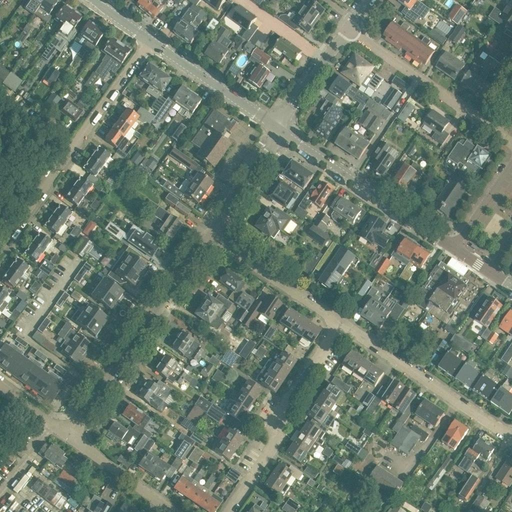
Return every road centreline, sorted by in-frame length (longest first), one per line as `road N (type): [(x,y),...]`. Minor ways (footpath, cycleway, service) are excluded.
road 1 (residential): [(0,246),(149,40)]
road 2 (residential): [(66,436),(210,234)]
road 3 (residential): [(227,511),(341,323)]
road 4 (tertiary): [(450,246),(278,129)]
road 5 (residential): [(511,438),(341,323)]
road 6 (residential): [(484,124),(346,28)]
road 7 (residential): [(341,323),(210,234)]
road 8 (tertiary): [(278,129),(149,40)]
road 9 (residential): [(172,511),(66,436)]
road 10 (residential): [(210,234),(278,129)]
